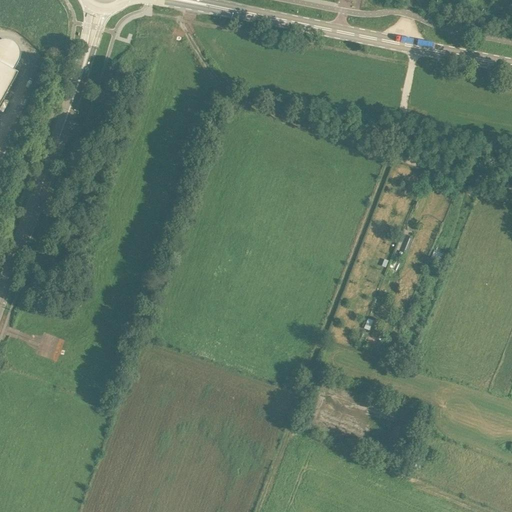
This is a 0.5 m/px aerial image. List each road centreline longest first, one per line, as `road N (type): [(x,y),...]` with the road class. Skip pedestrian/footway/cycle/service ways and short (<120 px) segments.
road 1 (track): [(181,20),(228,94),(425,168),(511,187)]
road 2 (tertiary): [(511,66),(180,0)]
road 3 (tertiary): [(0,297),(87,52)]
